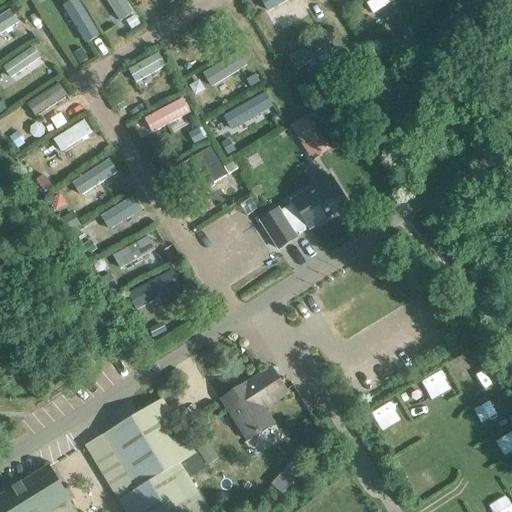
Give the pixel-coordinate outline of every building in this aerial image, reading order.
[(107,0),(120,19),(131,11),(124,0),(107,0)] [(305,0),(283,0),(264,11),(271,23),(295,9),(298,14),(305,9),(303,5),(307,2),(305,0)] [(396,0),(372,0),(367,4),(373,14),(386,6),(389,12),(399,5),(396,0)] [(10,12),(0,18),(0,32),(17,22),(10,12)] [(323,42),(295,56),(302,68),(304,67),(306,72),(315,67),(313,62),(329,54),(323,42)] [(34,47),(11,63),(17,72),(18,72),(22,78),(32,71),(28,66),(41,57),(34,47)] [(160,54),(129,71),(135,82),(166,65),(160,54)] [(345,92),(354,105),(391,77),(381,65),(345,92)] [(60,84),(32,103),(38,112),(55,101),(59,108),(70,100),(60,84)] [(267,95),(238,112),(244,123),(273,106),(267,95)] [(183,101),(151,118),(158,130),(189,113),(183,101)] [(84,121),(54,141),(61,152),(92,132),(84,121)] [(294,128),(259,150),(267,162),(302,140),(294,128)] [(210,148),(173,170),(180,183),(204,168),(214,184),(227,177),(210,148)] [(110,160),(77,181),(83,191),(116,170),(110,160)] [(279,210),(260,222),(279,250),(297,238),(295,235),(308,227),(310,230),(348,205),(330,177),(291,202),(293,205),(281,213),(279,210)] [(134,198),(96,221),(103,231),(140,208),(134,198)] [(103,260),(118,284),(128,278),(122,268),(130,263),(121,249),(103,260)] [(138,307),(179,284),(172,271),(131,294),(138,307)] [(221,400),(247,441),(274,424),(265,410),(282,398),(275,387),(281,383),(271,367),(221,400)] [(119,501),(125,511),(209,511),(180,464),(195,454),(162,400),(101,437),(135,491),(119,501)] [(0,494),(0,511),(50,511),(70,500),(48,464),(0,494)]
